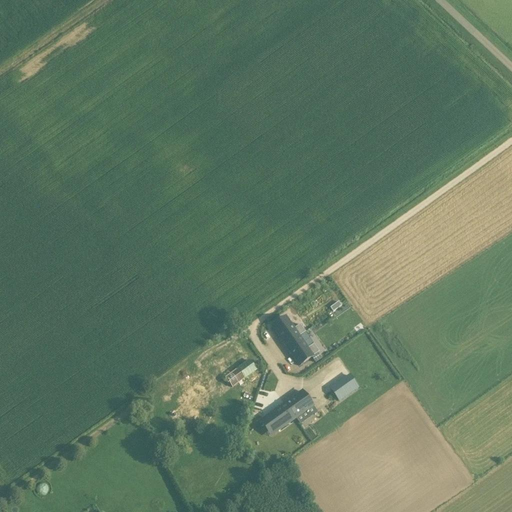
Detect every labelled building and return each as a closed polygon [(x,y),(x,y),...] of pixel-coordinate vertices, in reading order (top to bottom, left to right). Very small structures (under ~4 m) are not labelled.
[(338,303),(330,309),(333,312),(341,307),(338,303)] [(286,317),(273,326),(286,345),(299,336),(305,332),(301,325),(294,329),(286,317)] [(299,336),(286,345),(300,365),(312,357),(313,356),(318,353),(319,352),(315,345),(308,349),(299,336)] [(229,345),(203,367),(215,381),(241,360),(229,345)] [(313,356),(312,357),(316,363),(322,359),(318,353),(313,356)] [(250,360),(238,368),(245,378),(257,370),(250,360)] [(181,389),(175,393),(185,406),(210,388),(200,375),(190,383),(188,379),(179,386),(181,389)] [(357,387),(350,377),(343,382),(351,392),(357,387)] [(284,405),(294,420),(312,407),(302,393),(284,405)] [(284,405),(266,419),(276,433),(294,420),(284,405)]
